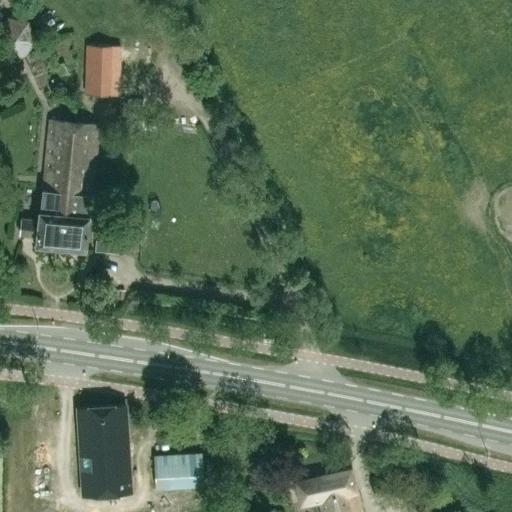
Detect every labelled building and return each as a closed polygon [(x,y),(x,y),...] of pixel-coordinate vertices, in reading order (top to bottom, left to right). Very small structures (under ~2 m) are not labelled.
[(6,16),(0,23),(0,52),(0,53),(22,56),(35,40),(28,19),(6,16)] [(155,96),(156,48),(86,47),(85,95),(155,96)] [(66,192),(74,121),(49,119),(40,210),(39,210),(38,219),(21,218),(19,235),(36,236),(36,244),(57,246),(58,231),(65,232),(67,212),(61,212),(64,192),(66,192)] [(98,124),(74,121),(66,192),(64,192),(61,212),(67,212),(65,232),(58,231),(57,246),(85,249),(89,215),(88,215),(98,124)] [(122,186),(105,185),(103,206),(120,207),(122,186)] [(101,405),(106,493),(130,491),(126,437),(127,437),(125,404),(101,405)] [(82,494),(106,493),(101,405),(77,407),(82,494)] [(54,464),(63,463),(60,441),(50,443),(54,464)] [(201,453),(137,457),(139,490),(203,486),(201,453)] [(313,511),(360,511),(350,468),(294,481),(300,504),(311,501),(313,511)] [(410,511),(431,511),(428,498),(408,501),(410,511)]
